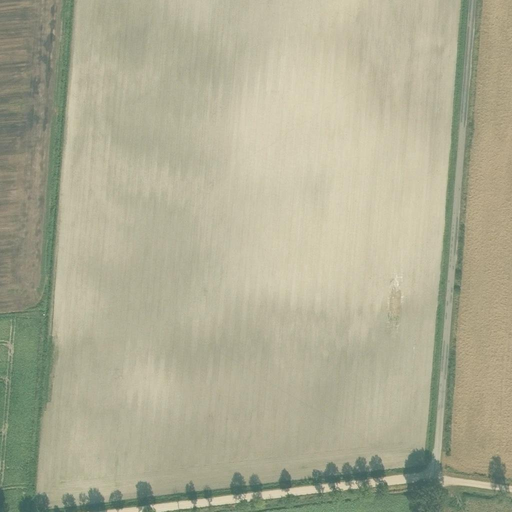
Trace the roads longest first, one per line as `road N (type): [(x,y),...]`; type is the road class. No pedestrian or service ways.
road 1 (unclassified): [(432,511),(476,0)]
road 2 (track): [(142,511),(435,478),(511,489)]
